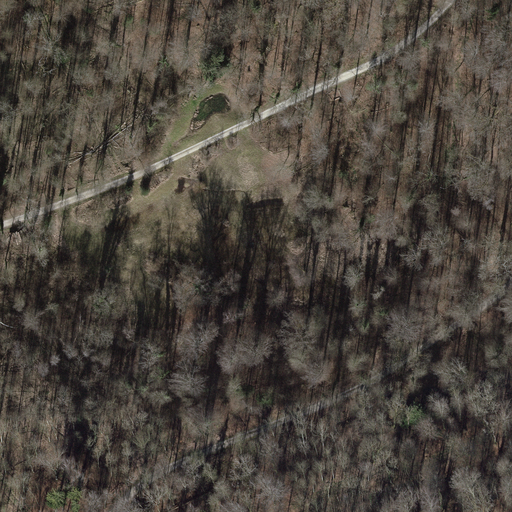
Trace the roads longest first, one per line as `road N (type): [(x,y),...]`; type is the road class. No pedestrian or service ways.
road 1 (track): [(0,224),(122,177),(371,61),(449,0)]
road 2 (track): [(113,511),(172,462),(348,396),(511,289)]
